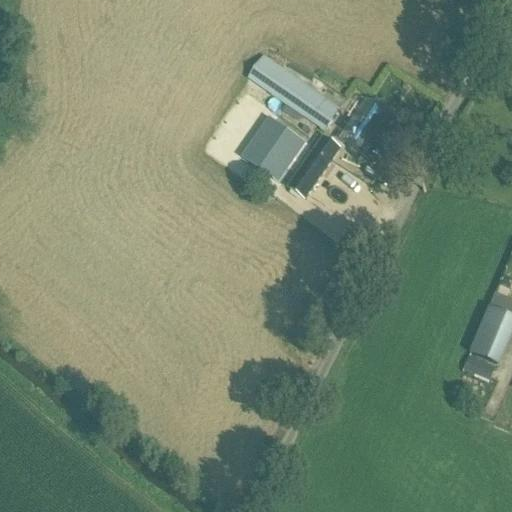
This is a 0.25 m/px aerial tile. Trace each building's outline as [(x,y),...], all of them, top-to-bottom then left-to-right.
[(324,29),(333,11),(311,0),(285,0),(282,7),(324,29)] [(150,123),(174,87),(92,30),(77,53),(130,90),(121,103),(150,123)] [(261,60),(246,82),(322,135),(337,114),(261,60)] [(362,103),(335,143),(367,164),(386,136),(392,140),(400,130),(393,125),(394,124),(362,103)] [(285,175),(295,161),(285,154),(293,142),(270,126),(243,163),(255,171),(256,169),(281,187),(288,176),(285,175)] [(393,174),(416,141),(405,133),(381,165),(393,174)] [(316,149),(287,190),(305,202),(333,161),(316,149)] [(230,215),(245,229),(252,221),(237,208),(230,215)] [(511,321),(481,308),(462,353),(495,367),(511,326),(511,321)] [(464,357),(458,371),(484,383),(490,368),(464,357)]
